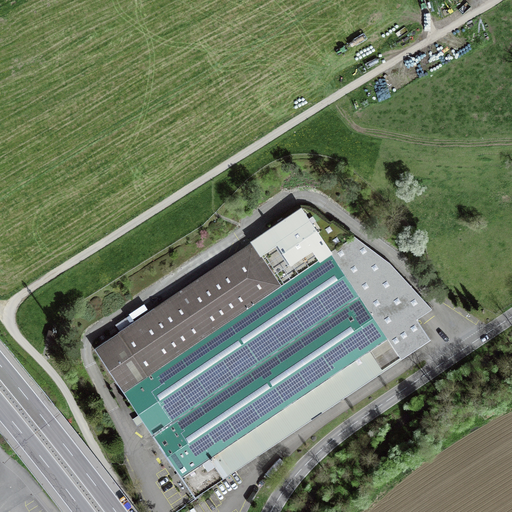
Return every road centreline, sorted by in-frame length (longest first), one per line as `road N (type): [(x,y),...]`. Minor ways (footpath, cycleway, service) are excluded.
road 1 (secondary): [(511,313),(317,450),(270,511)]
road 2 (motorway): [(112,511),(0,366)]
road 3 (motorway): [(0,408),(80,511)]
